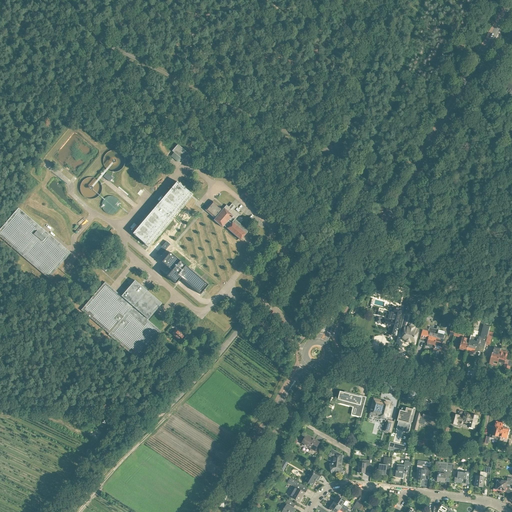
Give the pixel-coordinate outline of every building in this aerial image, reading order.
[(509,92),(511,93),(511,80),(507,78),(503,85),(510,89),(509,92)] [(184,160),(190,154),(178,143),(172,150),(184,160)] [(125,161),(125,159),(124,157),(123,155),(122,153),(120,152),(118,151),(116,150),(114,150),(112,150),(109,151),(107,152),(106,153),(104,155),(103,157),(103,159),(103,161),(103,164),(104,166),(105,168),(106,169),(108,171),(110,172),(112,172),(114,172),(116,172),(118,172),(121,170),(122,169),(123,167),(124,165),(125,163),(125,161)] [(107,173),(104,176),(109,181),(110,181),(113,178),(107,173)] [(102,188),(101,185),(101,183),(99,181),(98,180),(96,178),(94,177),(92,177),(90,177),(88,177),(86,178),(84,179),(82,180),(81,182),(80,184),(79,186),(79,188),(79,190),(80,192),(81,194),(83,196),(84,197),(86,198),(88,199),(90,199),(93,199),(94,198),(97,197),(98,196),(100,194),(101,192),(101,190),(102,188)] [(193,194),(188,190),(187,189),(187,190),(177,181),(133,233),(143,242),(143,243),(148,247),(193,195),(192,194),(193,194)] [(244,194),(252,200),(254,198),(246,192),(244,194)] [(119,205),(119,203),(119,201),(118,200),(117,199),(116,198),(115,197),(113,196),(111,196),(109,196),(108,196),(106,197),(105,198),(104,199),(103,201),(102,203),(102,204),(102,206),(102,207),(103,209),(104,210),(105,212),(107,212),(109,213),(110,213),(112,213),(114,213),(115,212),(117,211),(118,210),(119,208),(119,207),(119,205)] [(241,240),(245,235),(246,234),(248,231),(235,220),(240,214),(234,209),(236,207),(232,203),(229,207),(226,205),(223,209),(223,208),(222,209),(213,201),(205,210),(215,218),(214,220),(222,228),(224,226),(241,240)] [(71,253),(19,208),(0,229),(0,236),(48,279),(71,253)] [(167,241),(160,249),(164,252),(170,245),(167,241)] [(167,276),(176,284),(181,278),(200,295),(209,285),(186,266),(186,265),(180,260),(180,261),(170,252),(162,262),(172,270),(167,276)] [(135,280),(126,291),(121,296),(148,320),(148,319),(155,311),(162,303),(146,290),(147,289),(143,286),(143,287),(135,280)] [(105,282),(81,310),(109,334),(109,335),(137,359),(161,331),(148,320),(121,296),(105,282)] [(380,318),(378,322),(383,323),(383,324),(392,326),(389,335),(395,336),(397,328),(398,328),(399,322),(401,315),(403,309),(393,306),(391,312),(391,313),(390,313),(388,318),(390,319),(389,320),(387,319),(386,319),(384,318),(384,319),(380,318)] [(404,314),(400,332),(404,333),(402,338),(407,339),(407,341),(410,342),(411,340),(415,342),(419,330),(414,329),(414,327),(410,326),(410,328),(406,327),(409,316),(404,314)] [(451,328),(450,334),(454,336),(456,329),(458,323),(458,322),(453,320),(452,325),(451,328)] [(433,328),(431,327),(430,328),(429,329),(427,329),(427,327),(426,326),(424,325),(421,337),(420,340),(421,339),(426,341),(426,342),(427,339),(429,339),(428,343),(435,345),(439,329),(434,328),(433,329),(433,328)] [(467,351),(467,352),(474,354),(474,353),(475,349),(477,350),(483,351),(483,352),(484,352),(486,344),(489,331),(490,327),(484,325),(481,336),(479,336),(478,339),(477,339),(476,339),(475,338),(474,337),(472,336),(471,336),(470,339),(467,351)] [(182,332),(178,330),(177,328),(172,333),(174,335),(173,335),(180,341),(184,336),(183,335),(181,333),(182,332)] [(446,331),(439,329),(437,338),(434,349),(441,351),(446,331)] [(456,329),(454,336),(462,338),(464,330),(460,329),(460,330),(456,329)] [(489,331),(486,344),(490,345),(492,339),(494,332),(489,331)] [(263,345),(267,341),(262,337),(258,340),(263,345)] [(461,344),(460,349),(467,351),(470,339),(463,337),(462,342),(461,344)] [(498,361),(501,350),(501,348),(494,346),(491,359),(490,364),(497,366),(498,361)] [(509,369),(511,364),(511,361),(506,360),(508,352),(501,350),(498,361),(505,363),(504,368),(509,369)] [(338,398),(337,402),(359,408),(357,416),(361,417),(367,397),(366,397),(364,404),(361,403),(361,399),(358,398),(356,398),(357,396),(353,395),(341,392),(341,391),(340,391),(338,399),(338,398)] [(379,402),(374,400),(372,409),(371,409),(371,410),(371,412),(380,415),(381,415),(381,416),(386,418),(387,417),(388,417),(388,416),(389,416),(392,405),(390,405),(390,403),(385,402),(384,403),(382,402),(382,403),(379,402)] [(400,410),(398,421),(400,421),(400,424),(399,426),(403,427),(402,430),(409,432),(412,422),(411,422),(412,418),(411,417),(413,409),(407,408),(406,410),(402,409),(401,411),(400,410)] [(413,429),(417,430),(419,423),(424,424),(426,419),(436,421),(438,414),(425,411),(424,415),(421,414),(422,413),(417,412),(413,429)] [(452,419),(451,423),(457,424),(457,423),(461,424),(462,423),(463,421),(470,423),(469,426),(476,428),(477,423),(476,421),(478,416),(470,414),(469,415),(464,414),(463,418),(459,417),(459,416),(453,414),(452,419)] [(391,432),(393,422),(388,420),(385,431),(391,432)] [(496,422),(495,426),(492,438),(497,439),(499,432),(501,433),(503,428),(504,423),(496,422)] [(511,431),(511,430),(503,428),(501,433),(500,437),(511,440),(511,436),(511,431)] [(312,439),(307,436),(302,446),(303,444),(305,445),(305,446),(306,446),(311,449),(309,452),(313,454),(320,442),(315,439),(314,441),(311,439),(312,439)] [(390,442),(388,450),(404,450),(406,446),(399,444),(398,448),(390,446),(391,442),(390,442)] [(330,454),(330,455),(334,457),(333,459),(334,459),(334,463),(333,463),(333,465),(332,465),(333,472),(341,471),(342,456),(341,455),(333,450),(330,454)] [(358,472),(360,473),(361,473),(365,473),(366,471),(368,471),(372,472),(374,455),(370,454),(369,461),(363,460),(362,463),(360,462),(358,472)] [(376,467),(376,469),(377,470),(378,471),(379,471),(378,471),(378,472),(379,473),(378,475),(386,476),(387,470),(391,470),(391,465),(392,461),(392,458),(385,457),(384,464),(380,464),(379,466),(377,466),(376,467)] [(410,475),(411,470),(412,462),(405,461),(404,465),(397,464),(396,477),(404,478),(404,474),(410,475)] [(450,478),(452,463),(436,461),(435,473),(438,474),(437,482),(440,482),(441,482),(441,481),(445,482),(445,483),(446,477),(450,478)] [(430,476),(431,471),(431,467),(423,466),(423,464),(418,463),(417,469),(419,470),(418,479),(417,479),(418,479),(418,480),(421,480),(422,480),(425,480),(425,476),(430,476)] [(491,474),(491,467),(492,465),(490,465),(490,467),(485,466),(484,472),(480,471),(480,476),(476,476),(475,486),(483,487),(484,477),(486,477),(487,474),(491,474)] [(322,474),(318,472),(315,470),(314,472),(310,470),(304,480),(313,486),(315,482),(314,481),(315,479),(319,481),(322,474)] [(470,484),(470,479),(471,473),(458,471),(458,476),(455,476),(455,482),(462,483),(463,478),(466,479),(466,484),(470,484)] [(509,494),(511,489),(511,477),(507,477),(507,481),(497,480),(497,484),(494,484),(493,490),(494,489),(503,490),(503,491),(506,491),(506,492),(509,494)] [(291,478),(289,481),(297,485),(296,487),(291,496),(296,499),(296,500),(297,500),(300,501),(305,492),(304,492),(307,487),(308,488),(304,485),(291,478)] [(339,495),(334,502),(346,510),(348,507),(343,504),(346,500),(341,497),(342,497),(341,496),(340,497),(339,495)] [(296,504),(292,501),(288,499),(286,503),(288,505),(287,506),(283,511),(284,511),(283,511),(292,511),(294,510),(292,509),(293,508),(294,508),(296,504)] [(346,510),(334,502),(330,509),(331,510),(334,511),(338,511),(339,510),(342,511),(345,511),(346,511),(346,510)]
